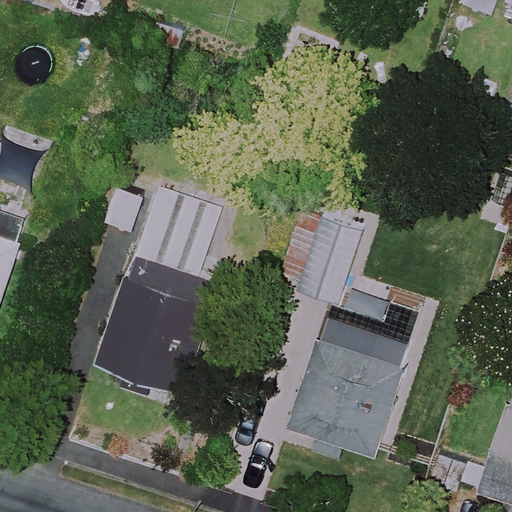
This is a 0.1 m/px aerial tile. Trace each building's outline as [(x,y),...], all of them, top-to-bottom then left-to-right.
[(51,144),(5,129),(0,144),(0,173),(37,186),(51,144)] [(156,388),(160,377),(188,387),(227,277),(206,269),(229,204),(163,181),(101,357),(124,365),(120,376),(156,388)] [(0,208),(2,205),(0,203),(0,318),(28,237),(0,227),(0,208)] [(372,227),(306,205),(281,278),(347,300),(372,227)] [(421,333),(335,304),(294,422),(380,451),(421,333)] [(511,403),(481,496),(507,505),(511,491),(511,403)]
